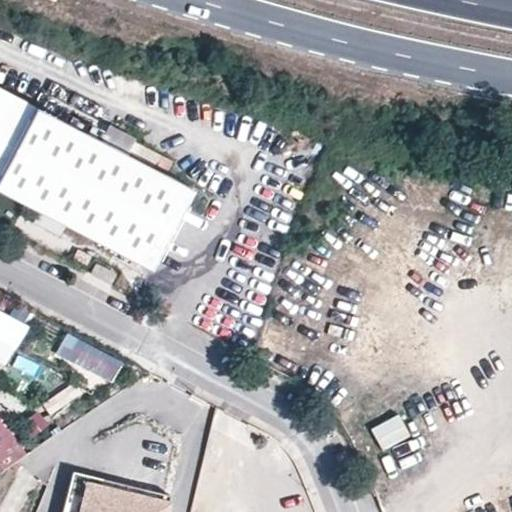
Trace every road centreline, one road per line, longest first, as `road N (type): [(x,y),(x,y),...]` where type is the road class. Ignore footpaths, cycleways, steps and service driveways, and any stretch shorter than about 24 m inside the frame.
road 1 (residential): [(358,511),(329,447),(290,403),(0,266)]
road 2 (trunk): [(204,0),(511,79)]
